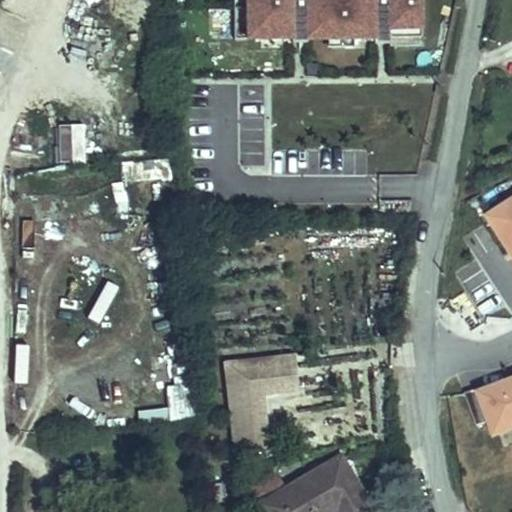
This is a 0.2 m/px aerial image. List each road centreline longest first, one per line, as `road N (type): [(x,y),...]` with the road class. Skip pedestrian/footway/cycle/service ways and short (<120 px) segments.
road 1 (unclassified): [(420,360),(479,0)]
road 2 (unclassified): [(441,511),(432,493),(420,360)]
